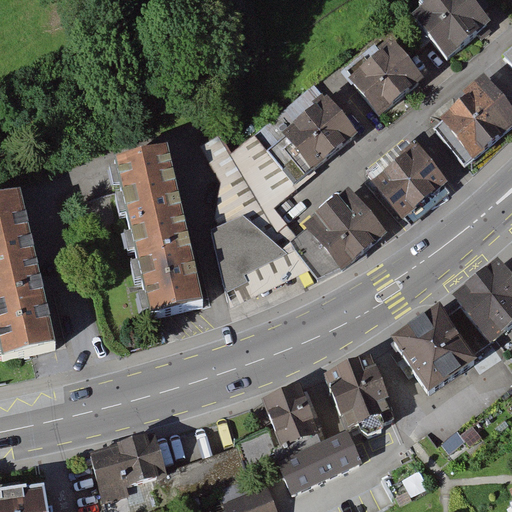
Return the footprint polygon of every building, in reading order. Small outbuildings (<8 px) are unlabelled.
[(469,0),(435,0),(412,18),(446,61),(490,27),(469,0)] [(389,41),(345,76),(379,118),(423,83),(389,41)] [(511,52),(502,60),(511,69),(511,52)] [(511,111),(484,79),(438,118),(474,161),(511,129),(511,111)] [(329,96),(281,133),(285,138),(267,151),(295,186),(313,174),(361,137),(329,96)] [(295,186),(267,151),(255,135),(232,154),(277,234),(282,248),(291,243),(297,237),(276,209),(298,191),(295,186)] [(232,154),(222,136),(192,152),(213,201),(211,219),(214,227),(243,216),(282,248),(277,234),(232,154)] [(414,143),(369,180),(403,222),(449,184),(414,143)] [(176,157),(121,170),(157,322),(212,310),(176,157)] [(350,191),(305,228),(297,237),(291,243),(311,271),(318,282),(343,273),(389,238),(350,191)] [(28,202),(0,208),(0,323),(9,366),(63,354),(28,202)] [(214,227),(211,228),(226,294),(249,284),(246,275),(288,253),(282,248),(243,216),(214,227)] [(249,284),(226,294),(230,310),(311,271),(291,243),(282,248),(288,253),(246,275),(249,284)] [(511,277),(506,270),(459,306),(495,351),(511,337),(511,277)] [(444,313),(395,345),(429,397),(478,365),(444,313)] [(377,364),(331,383),(352,434),(398,416),(377,364)] [(307,393),(266,406),(281,455),(323,442),(307,393)] [(351,438),(285,468),(299,500),(366,471),(351,438)] [(160,440),(94,457),(108,510),(134,503),(131,492),(171,482),(160,440)] [(225,511),(279,511),(271,489),(223,507),(225,511)] [(52,511),(50,496),(0,502),(0,511),(52,511)]
